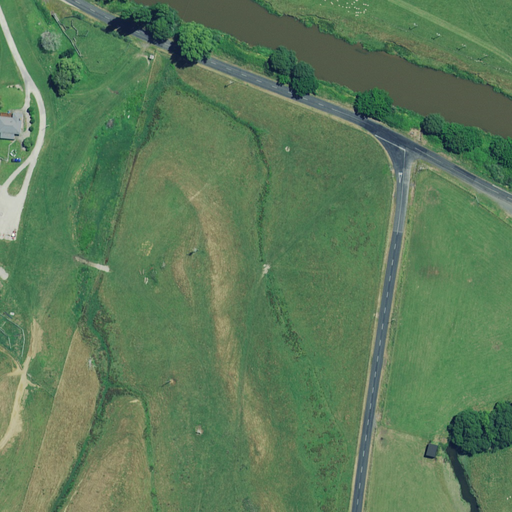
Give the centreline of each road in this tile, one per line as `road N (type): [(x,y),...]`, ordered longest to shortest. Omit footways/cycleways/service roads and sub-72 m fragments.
road 1 (unclassified): [(61,0),(410,146)]
road 2 (unclassified): [(352,511),(410,146)]
